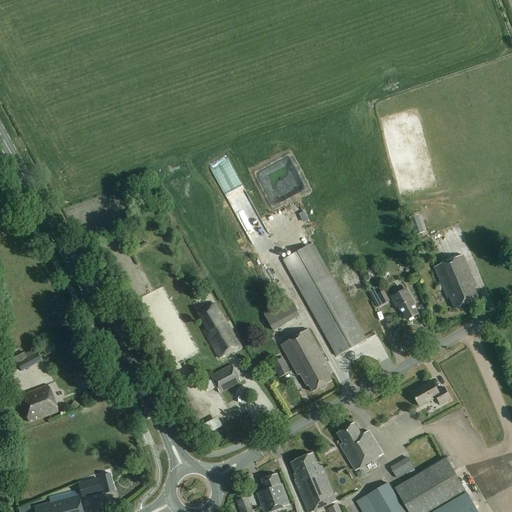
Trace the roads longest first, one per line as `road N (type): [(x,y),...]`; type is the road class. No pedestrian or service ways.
road 1 (primary): [(183,468),(0,132)]
road 2 (tertiary): [(511,305),(213,478)]
